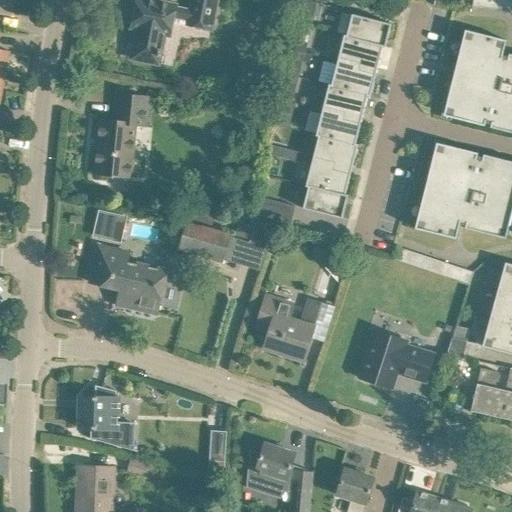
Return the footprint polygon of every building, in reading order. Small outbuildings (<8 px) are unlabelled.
[(0,0),(0,11),(10,13),(12,0),(0,0)] [(188,24),(211,29),(216,0),(192,0),(191,11),(175,8),(175,5),(148,0),(137,0),(132,27),(138,28),(132,58),(158,63),(164,34),(169,35),(173,15),(189,19),(188,24)] [(292,26),(294,5),(258,0),(255,21),(292,26)] [(312,17),(316,2),(308,0),(301,0),(298,14),(312,17)] [(511,10),(511,0),(473,0),(472,6),(473,6),(511,10)] [(347,35),(347,36),(383,45),(383,46),(385,46),(387,39),(391,24),(352,14),(347,35)] [(511,54),(509,54),(508,57),(502,55),(506,40),(465,30),(456,67),(458,68),(456,78),(453,78),(446,105),(444,115),(485,126),(485,123),(491,124),(490,127),(511,132),(511,54)] [(344,34),(338,57),(358,62),(356,68),(376,73),(383,46),(383,45),(347,36),(347,35),(344,34)] [(294,39),(292,49),(306,52),(309,42),(294,39)] [(0,49),(0,78),(4,79),(9,51),(0,49)] [(338,57),(332,84),(331,85),(368,95),(368,96),(370,96),(376,73),(356,68),(358,62),(338,57)] [(290,65),(288,75),(298,77),(301,67),(290,65)] [(329,84),(323,107),(343,112),(341,118),(361,122),(368,96),(368,95),(331,85),(332,84),(329,84)] [(284,89),(282,99),(293,102),(295,91),(284,89)] [(95,173),(130,176),(135,125),(146,126),(149,97),(117,94),(114,122),(101,120),(95,173)] [(355,144),(361,122),(341,118),(343,112),(323,107),(316,135),(319,136),(319,135),(355,144)] [(279,111),(276,124),(285,126),(288,113),(279,111)] [(319,135),(319,136),(313,157),(332,162),(331,168),(351,173),(358,144),(355,144),(319,135)] [(511,213),(511,161),(483,154),(483,157),(477,156),(478,153),(437,142),(427,180),(430,181),(427,191),(425,191),(415,228),(456,238),(460,224),(466,225),(465,228),(506,238),(511,213)] [(292,151),(278,147),(276,155),(290,159),(292,151)] [(292,151),(290,159),(304,163),(307,154),(292,151)] [(332,162),(313,157),(306,186),(309,187),(309,186),(345,195),(351,173),(331,168),(332,162)] [(309,186),(309,187),(303,208),(342,218),(346,203),(345,202),(347,195),(345,195),(309,186)] [(261,197),(257,214),(291,223),(295,206),(261,197)] [(213,208),(190,201),(176,248),(221,262),(222,257),(241,263),(248,240),(229,234),(229,233),(207,227),(213,208)] [(249,244),(267,251),(278,222),(259,215),(249,244)] [(312,251),(324,255),(328,243),(316,239),(312,251)] [(131,251),(121,249),(99,244),(90,282),(126,290),(123,305),(157,313),(167,271),(128,263),(131,251)] [(394,259),(470,283),(474,271),(398,246),(394,259)] [(354,264),(365,267),(369,256),(358,253),(354,264)] [(511,263),(505,262),(482,345),(511,353),(511,263)] [(270,331),(265,347),(303,359),(310,336),(324,340),(334,307),(309,299),(302,323),(288,319),(293,304),(267,296),(256,327),(270,331)] [(359,377),(392,388),(397,372),(425,382),(434,354),(406,345),(407,340),(374,330),(359,377)] [(466,341),(453,338),(447,354),(462,358),(466,341)] [(477,344),(466,341),(462,358),(473,360),(477,344)] [(495,387),(499,372),(481,367),(473,397),(474,398),(471,409),(473,409),(474,407),(511,417),(511,368),(505,390),(495,387)] [(96,384),(96,397),(81,396),(80,428),(91,428),(91,437),(91,438),(138,451),(139,449),(134,448),(135,444),(134,444),(135,422),(118,422),(119,397),(117,397),(117,390),(96,384)] [(227,430),(211,429),(209,459),(225,460),(227,430)] [(246,487),(292,492),(290,511),(309,511),(313,471),(290,469),(295,453),(265,443),(261,453),(251,450),(250,449),(246,487)] [(318,447),(319,460),(327,459),(328,466),(337,466),(336,456),(341,456),(341,446),(318,447)] [(127,472),(155,479),(159,464),(131,457),(127,472)] [(113,492),(114,468),(85,467),(84,498),(77,498),(76,511),(112,511),(113,506),(120,506),(125,503),(126,496),(121,492),(113,492)] [(337,494),(351,499),(346,511),(361,511),(365,503),(366,503),(374,478),(345,469),(337,494)] [(417,492),(411,509),(400,506),(397,511),(470,511),(472,509),(466,507),(467,504),(457,501),(456,504),(417,492)]
